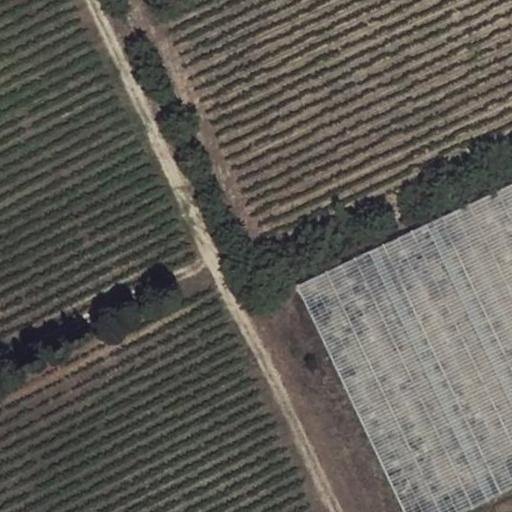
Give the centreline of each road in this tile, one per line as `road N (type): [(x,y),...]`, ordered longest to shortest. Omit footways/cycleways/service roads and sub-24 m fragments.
road 1 (track): [(335,511),(91,0)]
road 2 (track): [(0,362),(213,254)]
